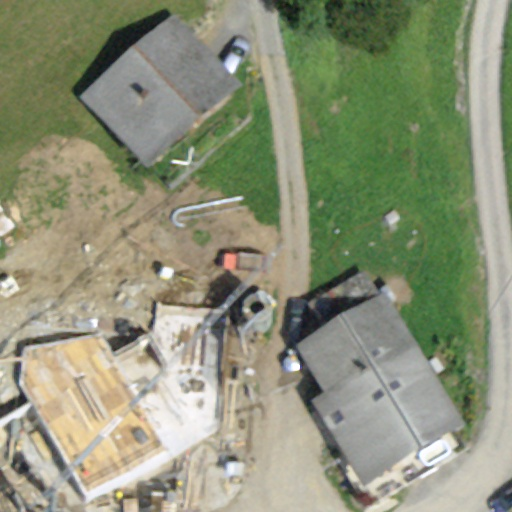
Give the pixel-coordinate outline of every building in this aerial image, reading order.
[(123,135),(134,125),(158,153),(227,93),(176,33),(95,102),(123,135)] [(366,283),(314,313),(331,343),(384,315),(366,283)] [(272,317),(263,305),(248,307),(243,321),(251,332),(266,331),(272,317)] [(409,358),(384,315),(331,343),(307,356),(374,469),(436,432),(396,365),(409,358)] [(18,338),(6,477),(18,478),(16,476),(14,474),(13,472),(13,469),(13,467),(14,464),(15,462),(16,460),(18,459),(21,458),(23,457),(24,457),(26,457),(28,458),(30,459),(31,460),(33,461),(34,463),(35,465),(35,466),(35,468),(35,470),(36,470),(37,467),(38,464),(40,462),(42,460),(44,459),(47,458),(50,457),(53,457),(56,458),(58,459),(60,442),(214,455),(215,445),(242,448),(246,401),(221,399),(227,325),(151,318),(148,349),(18,338)] [(18,478),(28,479),(35,470),(35,468),(35,466),(35,465),(34,463),(33,461),(31,460),(30,459),(28,458),(26,457),(24,457),(23,457),(21,458),(18,459),(16,460),(15,462),(14,464),(13,467),(13,469),(13,472),(14,474),(16,476),(18,478)] [(60,484),(66,474),(64,465),(58,459),(56,458),(53,457),(50,457),(47,458),(44,459),(42,460),(40,462),(38,464),(37,467),(36,470),(39,481),(49,487),(60,484)]
